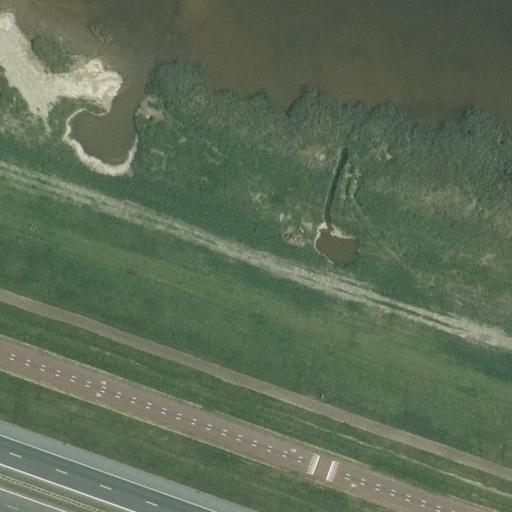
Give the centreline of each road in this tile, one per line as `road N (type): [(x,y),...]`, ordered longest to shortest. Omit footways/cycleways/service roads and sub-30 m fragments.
road 1 (residential): [(438,511),(0,356)]
road 2 (motorway): [(169,511),(0,451)]
